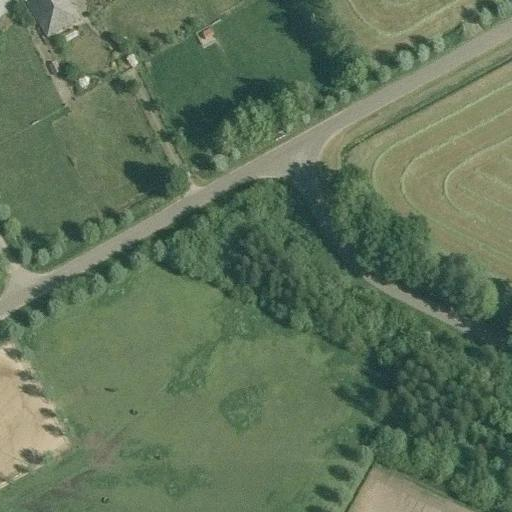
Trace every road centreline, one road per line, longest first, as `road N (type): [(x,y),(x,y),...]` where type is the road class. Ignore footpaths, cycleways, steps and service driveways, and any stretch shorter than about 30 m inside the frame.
road 1 (unclassified): [(511,346),(391,289),(354,262),(287,148)]
road 2 (unclassified): [(25,295),(287,148)]
road 3 (unclassified): [(287,148),(511,29)]
